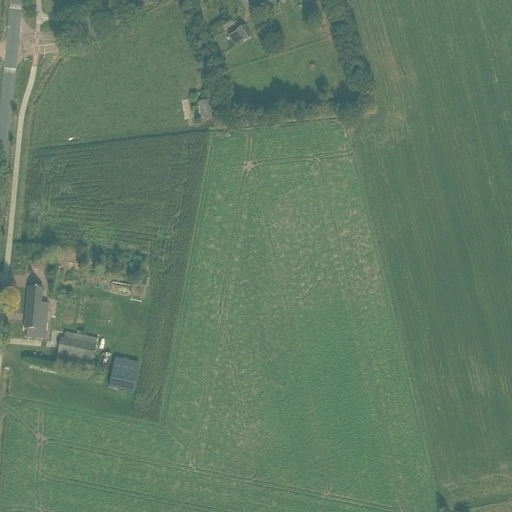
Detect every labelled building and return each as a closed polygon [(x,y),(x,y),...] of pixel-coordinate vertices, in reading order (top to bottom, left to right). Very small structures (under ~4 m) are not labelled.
[(223,24),(228,33),(236,28),(231,20),(223,24)] [(250,38),(244,27),(236,31),(242,42),(250,38)] [(204,119),(214,116),(209,99),(199,102),(204,119)] [(28,288),(24,330),(27,330),(26,338),(45,340),(46,322),(44,322),(45,316),(40,315),(41,304),(42,290),(28,288)] [(76,319),(113,326),(117,303),(80,297),(76,319)] [(71,303),(69,317),(76,318),(78,304),(71,303)] [(60,338),(55,363),(91,370),(97,339),(84,336),(64,332),(63,339),(60,338)] [(115,354),(119,341),(113,339),(110,352),(115,354)] [(139,364),(115,359),(108,387),(133,393),(139,364)]
